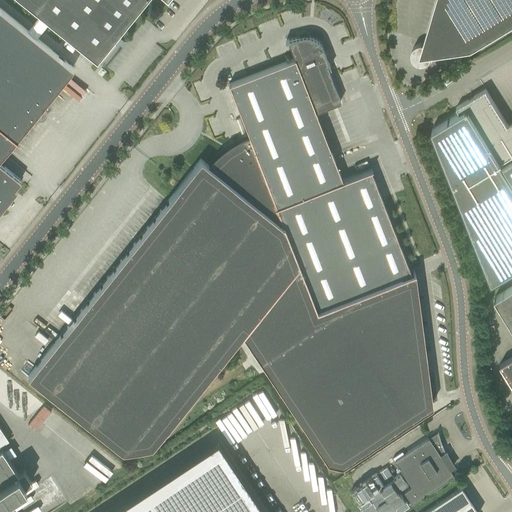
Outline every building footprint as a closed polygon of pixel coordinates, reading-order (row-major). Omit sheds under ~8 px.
[(155,18),(170,0),(20,0),(97,61),(141,7),(155,18)] [(511,0),(436,0),(424,42),(433,44),(433,53),(472,48),(511,22),(511,0)] [(0,205),(21,180),(0,163),(0,158),(16,138),(18,140),(18,139),(16,138),(36,114),(37,115),(38,115),(39,115),(41,115),(42,115),(43,114),(44,114),(45,113),(46,112),(46,111),(46,110),(47,109),(47,108),(46,107),(46,106),(46,105),(45,104),(44,103),(73,68),(0,8),(0,205)] [(233,145),(230,146),(227,148),(225,150),(223,152),(220,154),(218,156),(216,158),(213,160),(211,163),(209,166),(201,159),(28,376),(122,451),(151,446),(242,333),(298,263),(316,309),(410,272),(371,169),(372,169),(372,168),(342,180),(315,111),(341,101),(323,57),(325,56),(326,57),(323,48),(322,46),(321,44),(320,43),(318,41),(316,39),(313,38),(311,37),(309,36),(308,34),(299,37),(286,40),(286,41),(287,41),(294,58),(229,84),(249,136),(246,137),(241,140),(238,142),(235,143),(233,145)] [(511,122),(508,125),(486,89),(457,107),(460,112),(431,130),(491,284),(511,271),(511,122)] [(242,333),(327,460),(342,464),(432,404),(415,270),(410,272),(316,309),(298,263),(242,333)] [(511,285),(495,296),(511,324),(511,356),(500,364),(511,383),(511,285)] [(0,511),(9,511),(2,500),(32,481),(24,468),(18,472),(0,445),(9,440),(0,426),(0,511)] [(403,489),(407,495),(407,496),(412,503),(454,475),(441,456),(445,453),(446,454),(446,453),(445,451),(444,448),(442,445),(441,442),(440,439),(439,436),(438,433),(438,430),(437,430),(437,431),(394,460),(410,484),(403,489)] [(104,511),(266,511),(219,438),(104,511)] [(478,511),(462,487),(424,511),(478,511)]
